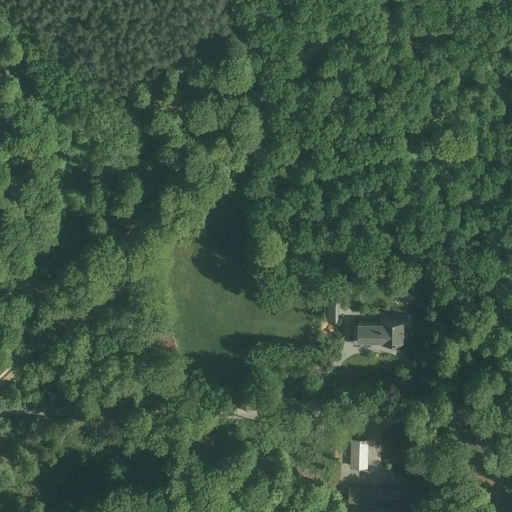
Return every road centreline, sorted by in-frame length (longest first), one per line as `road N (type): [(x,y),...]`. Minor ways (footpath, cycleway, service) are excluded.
road 1 (track): [(0,386),(215,137),(378,0)]
road 2 (track): [(511,436),(371,416),(185,407),(0,413)]
road 3 (track): [(0,22),(65,151),(123,241),(141,287),(155,367),(185,407)]
